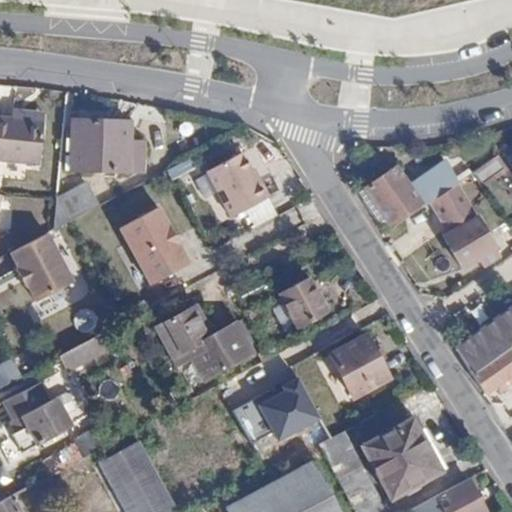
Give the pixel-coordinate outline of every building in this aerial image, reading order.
[(0,157),(43,162),(48,118),(22,115),(0,113),(0,157)] [(104,122),(75,120),(70,169),(126,174),(131,125),(104,122)] [(244,154),(209,172),(232,218),(272,198),(264,180),(259,182),(244,154)] [(478,181),(501,167),(494,155),(471,169),(478,181)] [(388,225),(418,207),(421,211),(429,206),(455,188),(444,167),(405,187),(395,170),(366,188),(388,225)] [(449,237),(445,240),(463,267),(478,257),(485,268),(503,256),(457,187),(455,188),(429,206),(449,237)] [(160,207),(122,227),(151,283),(189,263),(160,207)] [(10,252),(17,266),(11,269),(22,288),(27,285),(34,298),(71,279),(46,232),(10,252)] [(326,315),(308,281),(279,297),(296,331),(326,315)] [(511,308),(452,348),(468,374),(511,345),(511,308)] [(190,362),(201,383),(249,358),(232,327),(208,340),(194,312),(156,331),(174,369),(190,362)] [(386,380),(362,338),(326,358),(349,400),(386,380)] [(511,345),(468,374),(480,392),(511,370),(511,355),(511,354),(511,353),(511,345)] [(86,347),(62,359),(68,373),(93,361),(86,347)] [(296,376),(254,398),(278,443),(320,421),(296,376)] [(68,391),(48,400),(39,382),(3,400),(18,430),(12,433),(21,451),(73,424),(66,411),(75,407),(77,401),(77,397),(73,392),(68,391)] [(409,422),(358,447),(385,501),(436,476),(409,422)] [(377,511),(337,434),(314,445),(348,511),(377,511)] [(138,442),(102,461),(129,511),(158,511),(172,505),(138,442)] [(79,447),(43,464),(49,476),(84,458),(79,447)] [(333,511),(309,465),(221,510),(221,511),(333,511)] [(478,511),(462,481),(432,497),(440,511),(478,511)] [(19,511),(12,497),(0,502),(0,511),(19,511)]
